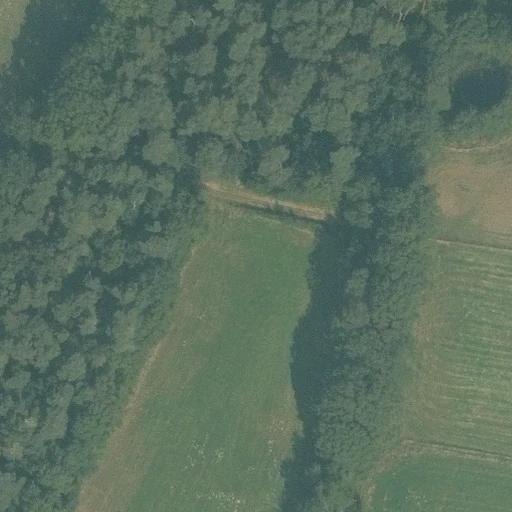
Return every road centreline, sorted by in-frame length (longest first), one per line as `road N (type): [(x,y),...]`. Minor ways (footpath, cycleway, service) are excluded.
road 1 (track): [(47,157),(74,170),(170,182),(401,238)]
road 2 (track): [(0,244),(120,0)]
